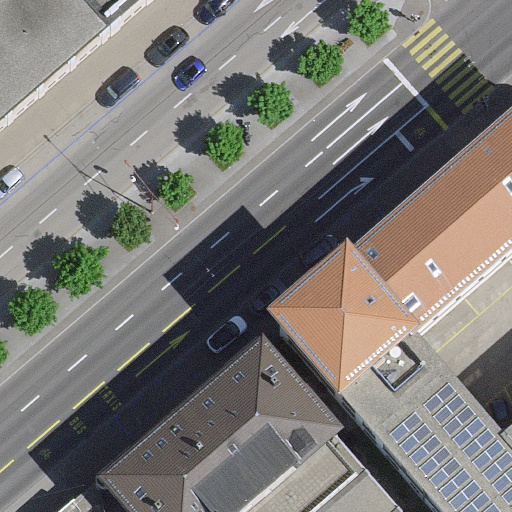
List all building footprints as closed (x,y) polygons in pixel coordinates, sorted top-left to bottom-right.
[(7,0),(8,0),(0,6),(0,140),(110,44),(71,0),(7,0)] [(71,0),(110,44),(158,0),(71,0)] [(511,136),(347,280),(414,364),(511,277),(511,136)] [(414,364),(347,280),(275,343),(345,424),(414,364)] [(256,358),(88,504),(95,511),(276,511),(341,456),(256,358)] [(511,511),(511,451),(501,462),(414,364),(345,424),(381,465),(422,511),(511,511)] [(390,511),(341,456),(276,511),(95,511),(88,504),(78,511),(390,511)]
